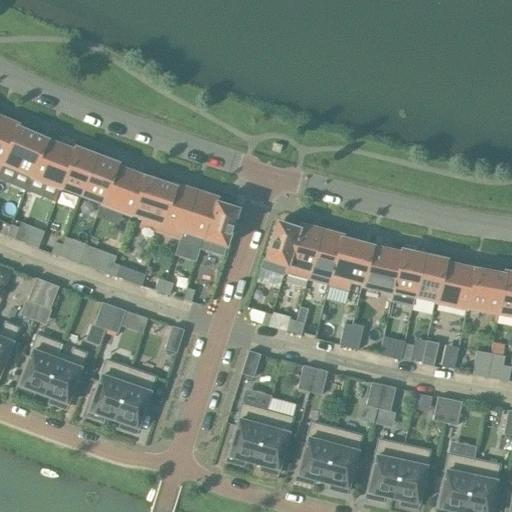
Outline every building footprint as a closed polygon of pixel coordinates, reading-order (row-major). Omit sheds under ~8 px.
[(18,128),(19,125),(0,117),(0,168),(17,128),(18,128)] [(0,180),(25,191),(46,140),(18,128),(17,128),(0,168),(0,180)] [(60,188),(61,188),(75,151),(74,151),(46,140),(25,191),(54,203),(60,188)] [(74,151),(75,151),(61,188),(81,196),(96,156),(75,148),(74,151)] [(96,156),(81,196),(101,203),(115,166),(116,166),(117,164),(96,156)] [(144,177),(116,166),(115,166),(101,203),(131,215),(144,177)] [(144,177),(131,215),(142,219),(140,226),(159,232),(174,187),(145,177),(144,177)] [(174,187),(159,232),(181,240),(183,232),(182,232),(195,191),(174,184),(174,187)] [(195,191),(182,232),(183,232),(202,238),(214,202),(216,202),(217,198),(195,191)] [(231,207),(216,202),(214,202),(202,238),(204,239),(201,248),(202,249),(202,248),(223,255),(225,247),(235,216),(231,207)] [(13,220),(8,235),(39,247),(45,232),(13,220)] [(287,265),(289,266),(299,229),(298,229),(283,224),(274,229),(261,267),(284,275),(287,265)] [(298,229),(299,229),(289,266),(310,271),(321,230),(299,224),(298,229)] [(321,230),(310,271),(308,279),(329,285),(331,277),(341,238),(342,239),(343,236),(321,230)] [(371,246),(342,239),(341,238),(331,277),(362,285),(371,246)] [(371,246),(362,285),(393,292),(402,253),(401,253),(371,246)] [(401,253),(402,253),(393,292),(414,297),(423,255),(402,250),(401,253)] [(423,255),(414,297),(435,302),(444,263),(445,263),(445,260),(423,255)] [(444,263),(435,302),(466,309),(474,269),(445,263),(444,263)] [(117,278),(141,287),(145,275),(122,266),(117,278)] [(474,269),(466,309),(498,314),(505,275),(504,275),(474,269)] [(504,275),(505,275),(498,314),(511,316),(511,273),(505,272),(504,275)] [(39,305),(47,283),(36,278),(27,301),(39,305)] [(59,287),(47,283),(39,305),(50,310),(59,287)] [(114,307),(102,303),(94,326),(106,330),(114,307)] [(114,307),(106,330),(117,334),(125,311),(114,307)] [(291,317),(288,329),(303,332),(306,320),(291,317)] [(0,330),(0,371),(18,328),(6,323),(2,332),(0,330)] [(338,345),(348,347),(353,324),(351,324),(351,326),(343,324),(338,345)] [(363,326),(353,324),(348,347),(357,350),(363,326)] [(184,330),(172,326),(165,349),(176,353),(184,330)] [(62,344),(38,335),(22,377),(17,391),(32,396),(34,392),(43,395),(62,344)] [(426,341),(421,361),(421,364),(433,367),(438,344),(426,341)] [(447,343),(443,366),(454,368),(458,346),(447,343)] [(62,344),(43,395),(51,398),(50,403),(65,409),(86,353),(73,349),(70,357),(59,353),(62,345),(62,344)] [(409,362),(410,359),(413,346),(403,344),(402,348),(400,360),(409,362)] [(402,348),(395,346),(392,358),(400,360),(402,348)] [(249,351),(241,374),(253,378),(261,355),(249,351)] [(491,354),(476,351),(472,375),(487,378),(491,354)] [(491,354),(487,378),(498,380),(508,381),(510,367),(502,366),(504,356),(502,356),(491,354)] [(131,369),(106,360),(92,402),(87,416),(102,422),(104,417),(113,420),(131,369)] [(315,369),(303,366),(297,389),(309,392),(315,369)] [(131,369),(113,420),(122,423),(120,428),(135,433),(155,377),(131,369)] [(315,369),(309,392),(321,395),(327,372),(315,369)] [(384,385),(371,383),(366,406),(378,409),(384,385)] [(384,385),(378,409),(390,412),(395,388),(384,385)] [(450,400),(438,397),(433,421),(445,423),(450,400)] [(450,400),(445,423),(457,426),(462,402),(450,400)] [(267,411),(242,404),(231,447),(227,461),(243,466),(244,461),(253,463),(267,411)] [(267,411),(253,463),(262,466),(261,470),(277,475),(292,418),(267,411)] [(336,430),(311,423),(300,465),(296,480),(312,484),(313,479),(323,482),(336,430)] [(336,430),(323,482),(332,484),(330,489),(346,493),(361,436),(336,430)] [(404,446),(379,440),(366,497),(382,501),(383,496),(393,498),(404,446)] [(404,446),(393,498),(402,500),(401,505),(417,509),(429,451),(404,446)] [(463,511),(474,460),(449,455),(436,511),(453,511),(457,511),(463,511)] [(474,460),(463,511),(489,511),(499,466),(474,460)]
